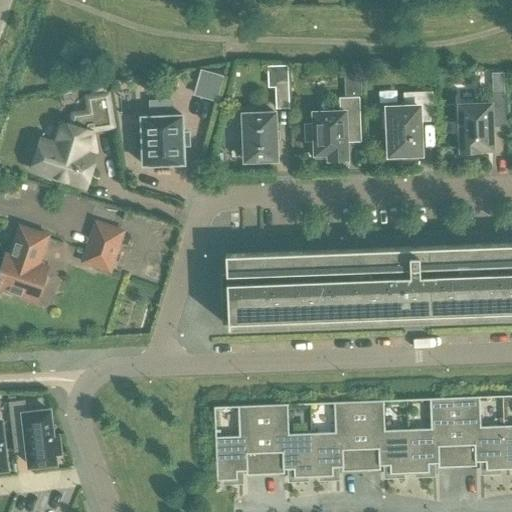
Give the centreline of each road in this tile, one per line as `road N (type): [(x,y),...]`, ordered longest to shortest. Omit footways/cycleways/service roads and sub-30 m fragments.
road 1 (residential): [(511,189),(210,201),(158,368)]
road 2 (unclassified): [(511,352),(158,368)]
road 3 (unclassified): [(463,511),(248,496)]
road 4 (unclassified): [(158,368),(84,373),(75,392),(99,478)]
